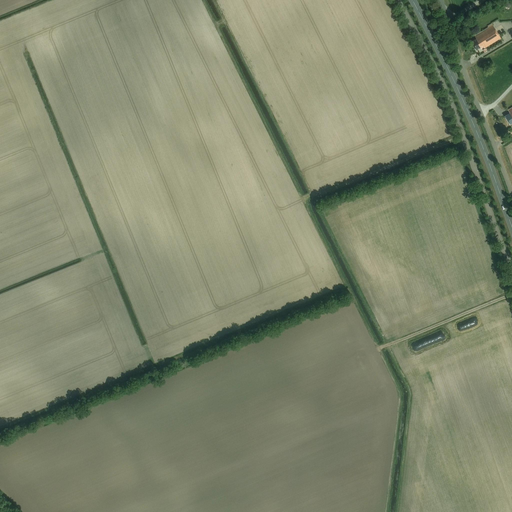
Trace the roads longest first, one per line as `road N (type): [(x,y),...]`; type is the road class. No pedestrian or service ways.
road 1 (unclassified): [(511,273),(447,95),(397,0)]
road 2 (trunk): [(511,228),(468,111),(411,0)]
road 3 (unclassified): [(511,195),(441,0)]
road 4 (track): [(377,350),(511,294)]
